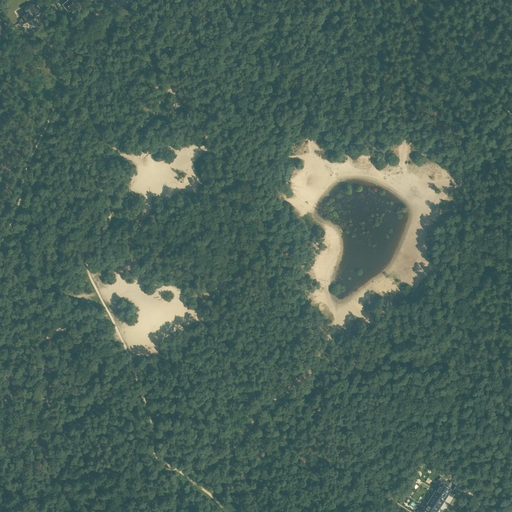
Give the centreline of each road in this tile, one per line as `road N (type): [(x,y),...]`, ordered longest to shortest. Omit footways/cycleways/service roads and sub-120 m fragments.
road 1 (unknown): [(335,352),(347,372),(460,366),(511,376)]
road 2 (unknown): [(335,352),(329,330),(430,201)]
road 3 (unknown): [(430,201),(323,164),(295,106)]
road 4 (tertiary): [(107,8),(59,41),(0,59)]
